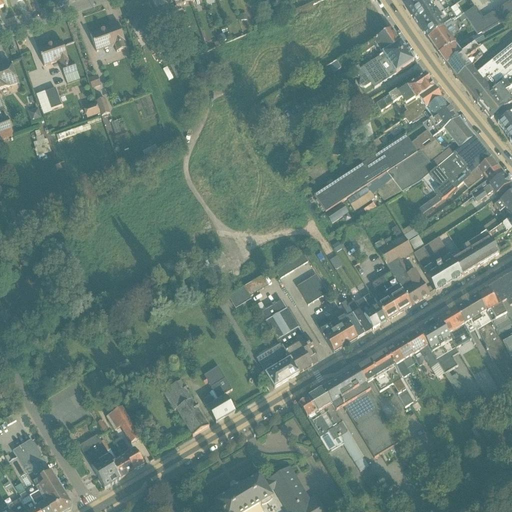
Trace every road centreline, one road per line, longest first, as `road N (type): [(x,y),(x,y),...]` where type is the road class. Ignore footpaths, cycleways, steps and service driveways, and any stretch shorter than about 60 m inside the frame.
road 1 (secondary): [(95,511),(511,264)]
road 2 (tertiary): [(511,165),(386,0)]
road 3 (residential): [(92,511),(0,355)]
road 4 (unknown): [(434,67),(291,125)]
